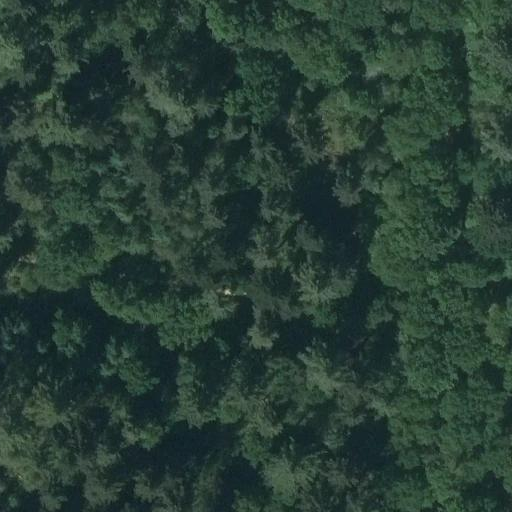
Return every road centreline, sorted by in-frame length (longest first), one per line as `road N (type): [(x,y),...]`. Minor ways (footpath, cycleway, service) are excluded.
road 1 (unknown): [(511,334),(358,317),(0,257)]
road 2 (track): [(432,511),(460,0)]
road 3 (track): [(288,0),(511,21)]
